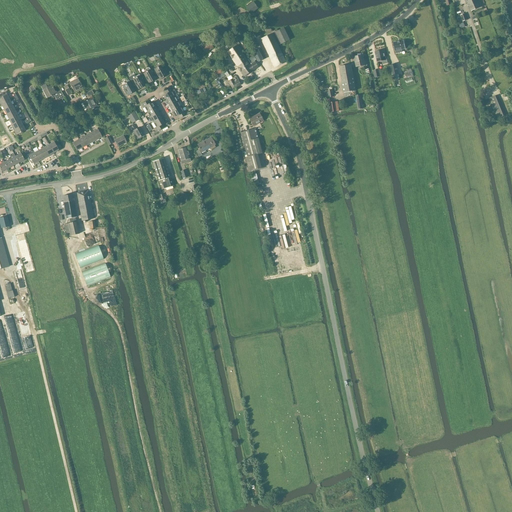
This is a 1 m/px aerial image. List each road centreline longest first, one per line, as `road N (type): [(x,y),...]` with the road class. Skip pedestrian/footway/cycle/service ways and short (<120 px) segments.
road 1 (unclassified): [(378,511),(299,163),(269,89)]
road 2 (track): [(16,90),(14,72),(219,24)]
road 3 (track): [(76,511),(31,320),(18,302)]
road 4 (tertiary): [(276,85),(380,33),(418,0)]
road 5 (unclassified): [(174,127),(267,75),(276,85)]
